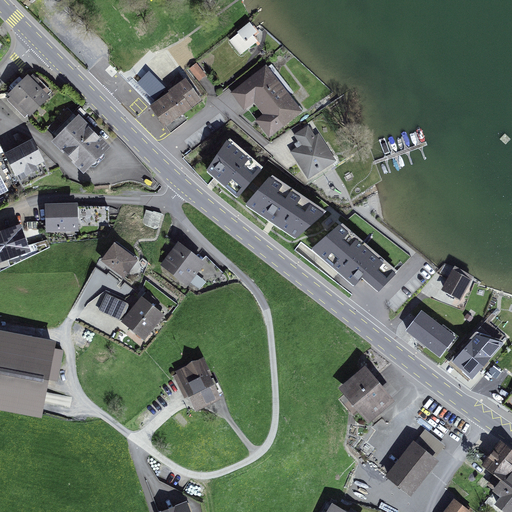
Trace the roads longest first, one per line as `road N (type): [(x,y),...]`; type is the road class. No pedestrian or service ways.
road 1 (residential): [(169,202),(266,309),(276,412),(262,450),(215,474),(173,466),(75,389),(66,339),(71,319)]
road 2 (primary): [(184,185),(511,437)]
road 3 (residential): [(169,202),(53,197),(0,215)]
road 4 (primary): [(37,41),(152,156)]
road 5 (residential): [(266,145),(219,106),(152,156)]
